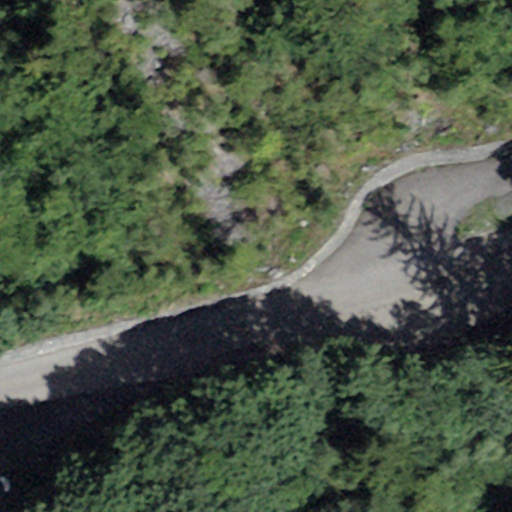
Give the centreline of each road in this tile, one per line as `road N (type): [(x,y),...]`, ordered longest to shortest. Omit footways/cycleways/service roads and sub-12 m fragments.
road 1 (unclassified): [(0,383),(351,307),(511,260)]
road 2 (track): [(511,186),(422,221),(390,248),(372,301)]
